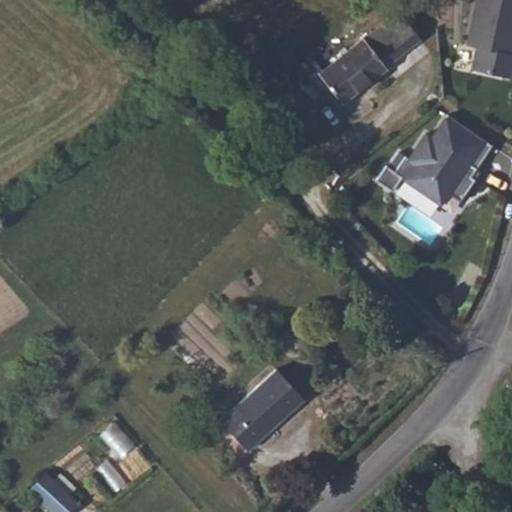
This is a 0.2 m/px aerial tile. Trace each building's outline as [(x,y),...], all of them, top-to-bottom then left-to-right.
[(511,0),(475,0),(466,44),(475,45),(472,66),(511,75),(511,0)] [(402,11),(321,70),(342,101),(393,67),(391,65),(422,42),(402,11)] [(443,204),(484,140),(448,112),(434,131),(426,127),(397,169),(387,166),(379,179),(394,189),(403,178),(443,204)] [(304,399),(276,369),(220,421),(248,450),(304,399)] [(115,420),(101,433),(122,455),(135,442),(115,420)] [(68,511),(77,502),(44,472),(27,491),(50,511),(68,511)]
